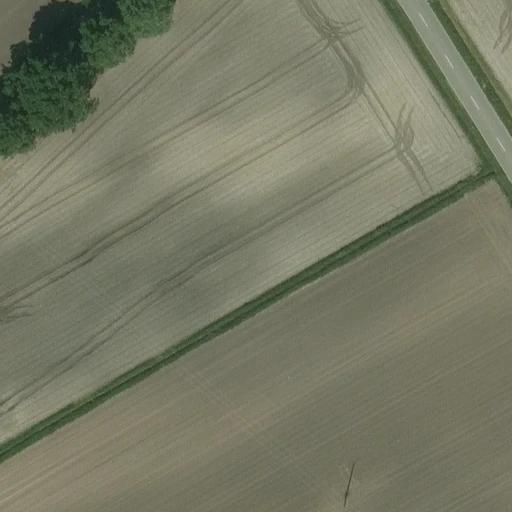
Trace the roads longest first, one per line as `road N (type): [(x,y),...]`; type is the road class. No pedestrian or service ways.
road 1 (tertiary): [(410,0),(511,163)]
road 2 (unclassified): [(110,0),(0,101)]
